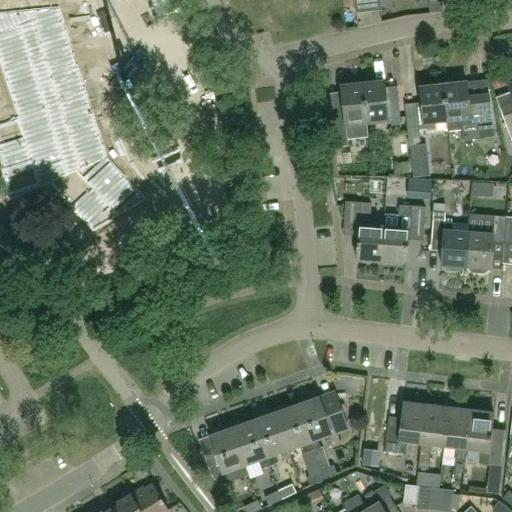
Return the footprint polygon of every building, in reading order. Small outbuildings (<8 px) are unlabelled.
[(370,8),(368,0),(355,0),(356,10),(370,8)] [(20,13),(0,19),(0,59),(18,115),(0,123),(0,154),(9,200),(49,183),(93,231),(147,199),(107,157),(59,7),(19,10),(20,13)] [(479,138),(494,136),(489,94),(468,96),(467,81),(465,81),(464,77),(446,79),(446,83),(444,83),(448,120),(450,131),(462,129),(461,124),(477,122),(479,138)] [(363,82),(368,122),(388,119),(389,125),(401,124),(400,111),(388,113),(384,80),(363,82)] [(368,122),(363,82),(340,85),(344,112),(345,124),(346,124),(368,122)] [(511,82),(509,84),(511,92),(511,111),(503,115),(511,138),(511,82)] [(448,120),(444,83),(420,86),(421,103),(417,103),(418,114),(407,115),(411,145),(421,144),(419,128),(435,126),(434,121),(448,120)] [(344,112),(326,115),(330,147),(349,145),(347,130),(346,124),(345,124),(344,112)] [(429,176),(427,166),(414,167),(415,178),(429,176)] [(357,258),(383,260),(385,226),(370,225),(372,204),(346,202),(345,229),(359,231),(357,258)] [(386,214),(385,226),(383,260),(408,262),(410,234),(424,235),(426,207),(400,205),(399,215),(386,214)] [(447,269),(459,270),(462,267),(462,265),(466,266),(469,231),(454,230),(455,222),(444,222),(445,211),(433,210),(432,237),(442,238),(441,264),(445,264),(444,266),(447,269)] [(469,231),(466,266),(469,266),(469,268),(472,270),(484,271),(486,269),(487,267),(491,267),(492,241),(504,242),(505,217),(470,215),(469,231)] [(298,406),(313,450),(322,447),(319,440),(333,435),(350,430),(340,403),(324,409),(320,398),(298,406)] [(408,443),(421,445),(427,405),(404,402),(401,428),(388,427),(385,452),(407,454),(408,443)] [(449,408),(427,405),(421,445),(419,467),(430,469),(433,446),(444,448),(449,408)] [(277,413),(290,450),(303,446),(305,453),(313,450),(298,406),(277,413)] [(467,450),(472,410),(449,408),(444,448),(458,449),(455,472),(464,473),(467,450)] [(472,410),(467,450),(481,452),(480,463),(500,466),(503,441),(492,440),(495,413),(472,410)] [(255,421),(271,465),(279,462),(276,455),(290,450),(277,413),(255,421)] [(234,429),(247,465),(260,460),(262,468),(271,465),(255,421),(234,429)] [(218,484),(250,473),(247,465),(234,429),(211,436),(217,453),(207,457),(214,479),(218,484)] [(365,450),(363,465),(377,467),(379,451),(365,450)] [(321,471),(325,479),(338,473),(334,464),(321,471)] [(325,479),(321,471),(308,477),(312,485),(325,479)] [(280,491),(284,499),(297,492),(293,484),(280,491)] [(146,487),(132,496),(141,511),(168,511),(170,511),(154,485),(147,489),(146,487)] [(406,486),(403,503),(418,505),(420,488),(406,486)] [(431,488),(421,487),(421,488),(420,488),(417,509),(428,510),(431,488)] [(360,496),(352,501),(358,511),(388,511),(397,507),(386,488),(375,495),(379,503),(368,510),(360,496)] [(428,510),(439,511),(442,489),(431,488),(428,510)] [(442,489),(439,511),(445,511),(450,511),(453,491),(442,489)] [(284,499),(280,491),(266,497),(270,505),(284,499)] [(141,511),(132,496),(119,504),(120,505),(112,510),(113,511),(141,511)] [(248,511),(255,511),(263,508),(259,500),(246,507),(248,511)] [(358,511),(352,501),(344,506),(347,511),(358,511)]
